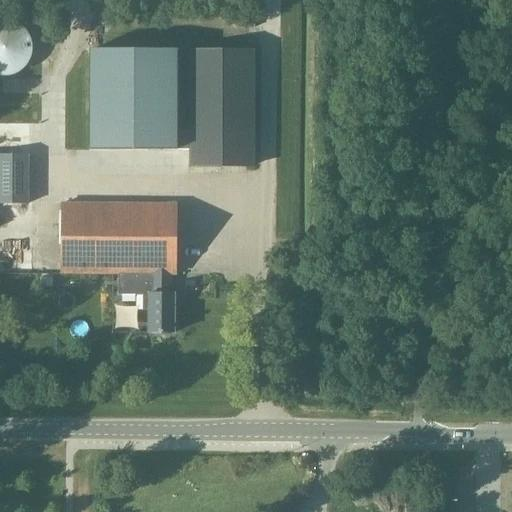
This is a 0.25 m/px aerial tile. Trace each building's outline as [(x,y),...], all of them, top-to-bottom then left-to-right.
[(0,76),(0,77),(2,77),(5,77),(8,76),(10,76),(13,75),(15,74),(17,72),(20,71),(22,69),(24,67),(25,65),(27,63),(28,60),(29,58),(29,55),(30,52),(30,50),(30,47),(29,44),(29,42),(28,39),(27,37),(25,35),(24,33),(22,31),(20,29),(18,27),(16,26),(13,25),(11,24),(8,23),(6,23),(3,23),(1,23),(0,22),(0,76)] [(188,153),(188,168),(254,168),(254,50),(188,50),(188,134),(188,153)] [(89,52),(89,153),(188,153),(188,134),(175,134),(175,52),(89,52)] [(0,135),(40,136),(41,82),(0,81),(0,135)] [(0,196),(24,196),(22,146),(0,147),(0,196)] [(62,204),(61,274),(117,274),(117,295),(142,295),(141,310),(148,311),(148,333),(173,333),(173,294),(170,294),(170,274),(175,274),(175,205),(62,204)]
